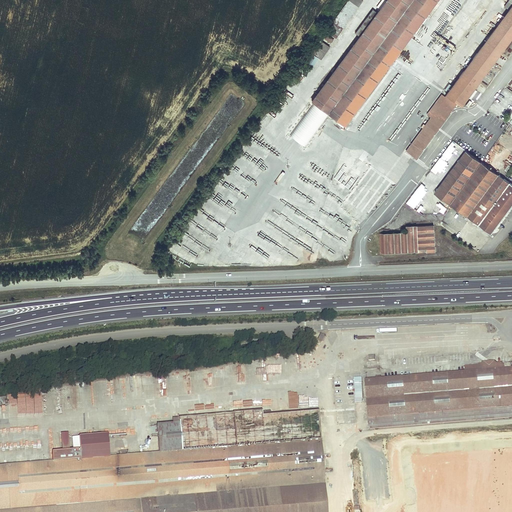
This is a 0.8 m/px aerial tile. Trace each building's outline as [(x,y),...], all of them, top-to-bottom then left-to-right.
[(386,0),(380,9),(376,5),(357,33),(360,36),(312,101),(345,125),(426,15),(430,18),(443,0),(386,0)] [(362,0),(348,0),(327,31),(337,38),(342,31),(338,28),(345,18),(349,21),(363,0),(362,0)] [(511,0),(509,0),(505,7),(509,10),(445,97),(442,95),(430,111),(434,113),(431,117),(407,150),(416,158),(457,103),(461,106),(511,37),(511,0)] [(472,16),(476,19),(481,13),(477,10),(472,16)] [(338,28),(342,31),(349,21),(345,18),(338,28)] [(323,32),(321,35),(331,42),(333,38),(323,32)] [(320,40),(312,52),(313,54),(319,57),(321,59),(330,47),(320,40)] [(319,57),(313,54),(306,65),(311,68),(319,57)] [(476,89),(470,95),(476,100),(482,95),(476,89)] [(451,140),(427,177),(435,182),(454,152),(458,154),(463,147),(451,140)] [(511,205),(511,184),(494,171),(467,151),(435,193),(491,234),(511,205)] [(338,184),(344,189),(364,162),(357,158),(338,184)] [(406,202),(420,212),(426,203),(421,199),(427,192),(418,186),(406,202)] [(440,210),(443,213),(447,208),(439,201),(432,208),(438,213),(440,210)] [(379,235),(380,244),(380,253),(418,251),(418,249),(418,246),(427,246),(427,249),(427,252),(434,252),(432,226),(406,227),(407,233),(379,235)] [(311,344),(308,347),(306,351),(310,354),(315,347),(311,344)] [(501,364),(498,364),(496,364),(494,362),(484,363),(484,372),(380,380),(380,377),(376,377),(376,381),(366,381),(369,429),(511,418),(511,366),(511,365),(502,366),(501,364)] [(362,380),(354,380),(355,402),(363,401),(362,380)] [(138,382),(130,383),(131,398),(139,397),(138,382)] [(300,408),(306,408),(306,396),(311,396),(310,388),(300,388),(300,408)] [(307,511),(305,488),(324,486),(317,413),(270,417),(262,418),(262,413),(172,420),(173,425),(157,426),(159,454),(103,459),(81,460),(80,452),(52,454),(52,463),(0,467),(0,511),(307,511)] [(81,460),(103,459),(101,437),(79,439),(80,452),(81,460)] [(325,511),(324,486),(305,488),(307,511),(325,511)]
